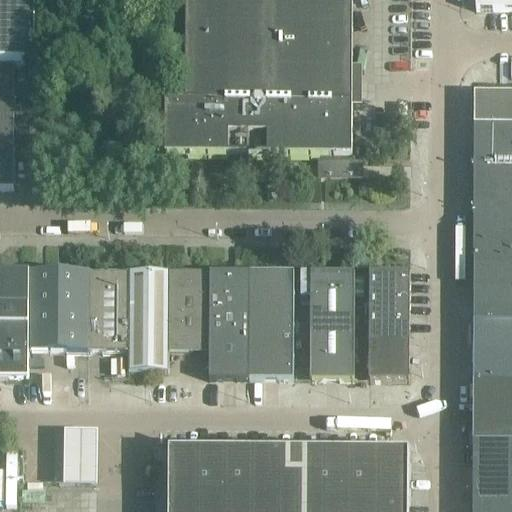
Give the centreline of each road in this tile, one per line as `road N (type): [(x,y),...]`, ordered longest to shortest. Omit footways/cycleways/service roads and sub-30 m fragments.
road 1 (unclassified): [(444,228),(0,226)]
road 2 (unclassified): [(0,418),(441,424)]
road 3 (unclassified): [(441,424),(444,228)]
road 4 (unclassified): [(444,228),(447,48)]
